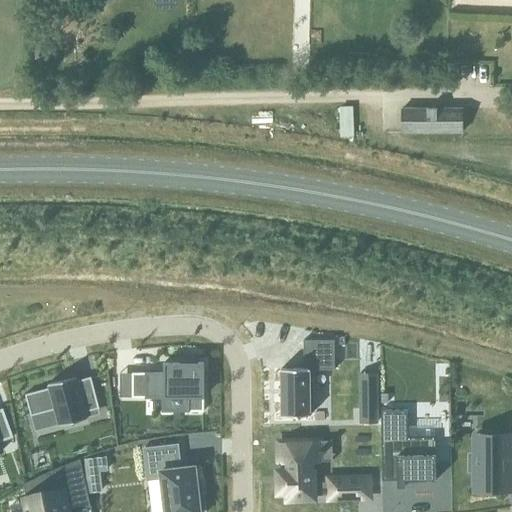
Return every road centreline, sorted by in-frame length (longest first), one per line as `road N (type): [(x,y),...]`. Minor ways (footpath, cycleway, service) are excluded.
road 1 (secondary): [(511,241),(397,210),(190,175),(0,169)]
road 2 (residential): [(240,511),(239,366),(223,338),(185,325),(112,331),(0,361)]
